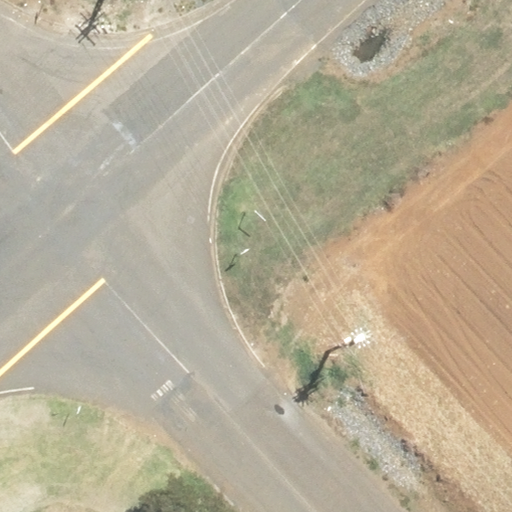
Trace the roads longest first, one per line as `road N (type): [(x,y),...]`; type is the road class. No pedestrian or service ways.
road 1 (unclassified): [(63,223),(104,290),(309,511)]
road 2 (tertiary): [(63,223),(306,0)]
